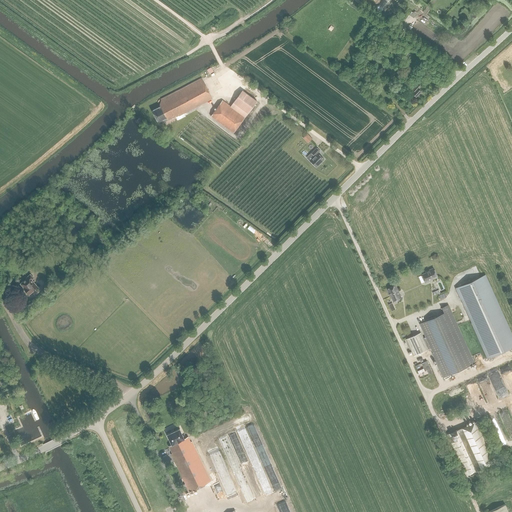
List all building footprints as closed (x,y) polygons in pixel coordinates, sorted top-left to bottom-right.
[(408,9),(402,17),(406,20),(412,12),(408,9)] [(409,58),(408,59),(413,64),(417,59),(412,54),(411,55),(409,53),(406,56),(409,58)] [(179,116),(212,99),(202,79),(161,100),(159,105),(160,107),(152,111),(158,122),(163,120),(164,122),(176,116),(176,117),(178,116),(179,116)] [(418,81),(416,83),(414,85),(412,83),(409,86),(413,90),(411,92),(416,97),(421,92),(419,89),(423,85),(418,81)] [(222,100),(211,116),(233,133),(257,101),(242,90),(230,106),(222,100)] [(166,127),(169,133),(182,126),(180,121),(166,127)] [(312,139),(307,134),(303,137),(308,142),(312,139)] [(317,148),(311,153),(314,156),(310,161),(316,167),(324,159),(318,153),(320,151),(317,148)] [(421,275),(425,282),(437,277),(433,268),(426,272),(421,275)] [(37,288),(37,287),(33,282),(34,282),(32,280),(34,278),(30,274),(26,278),(26,279),(20,284),(29,294),(37,288)] [(511,347),(511,333),(485,275),(455,288),(461,300),(471,323),(487,359),(511,347)] [(401,298),(395,285),(387,289),(389,295),(390,294),(393,301),(401,298)] [(441,379),(474,364),(448,305),(441,308),(444,313),(420,324),(423,332),(421,333),(420,332),(406,339),(413,356),(431,348),(438,365),(435,366),(441,379)] [(465,476),(497,462),(478,420),(456,431),(450,433),(447,435),(465,476)] [(184,438),(179,428),(167,434),(172,444),(169,446),(172,453),(171,454),(183,478),(180,479),(182,482),(183,482),(184,484),(182,485),(183,487),(178,489),(181,496),(211,481),(192,442),(191,442),(188,436),(184,438)] [(219,481),(214,483),(221,500),(226,498),(219,481)]
